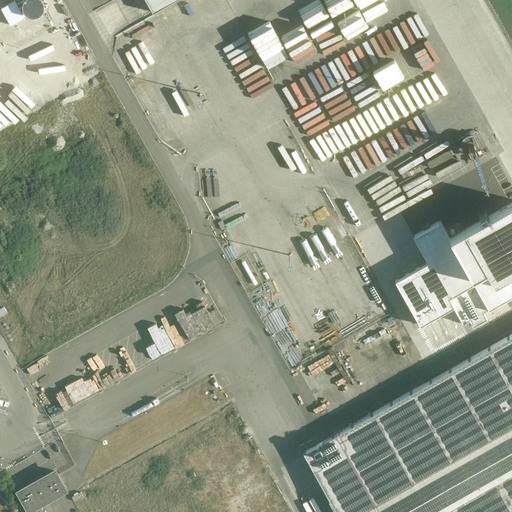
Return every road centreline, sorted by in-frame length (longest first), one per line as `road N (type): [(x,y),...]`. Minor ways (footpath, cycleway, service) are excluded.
road 1 (unknown): [(291,87),(436,0)]
road 2 (unknown): [(175,179),(230,120),(291,87)]
